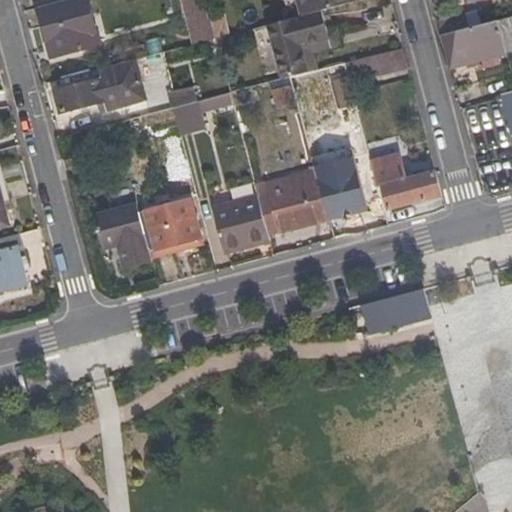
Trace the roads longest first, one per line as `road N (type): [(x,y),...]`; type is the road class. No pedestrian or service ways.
road 1 (tertiary): [(474,229),(89,330)]
road 2 (residential): [(2,0),(89,330)]
road 3 (residential): [(414,0),(474,229)]
